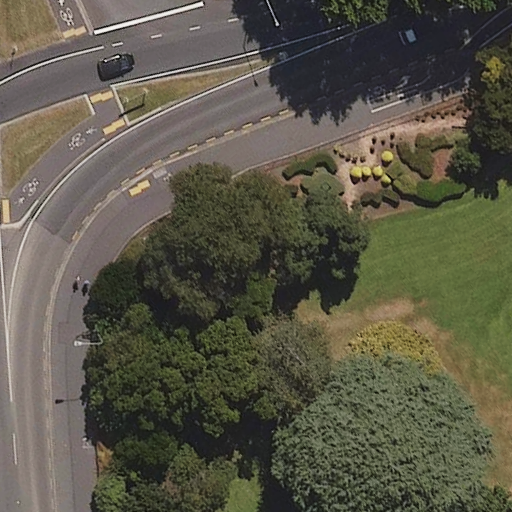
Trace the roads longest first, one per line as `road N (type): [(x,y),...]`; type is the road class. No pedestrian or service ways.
road 1 (trunk): [(404,10),(338,55),(141,141),(90,175),(58,210),(28,298),(12,453)]
road 2 (trunk): [(174,49),(404,10)]
road 3 (trunk): [(0,102),(174,49)]
